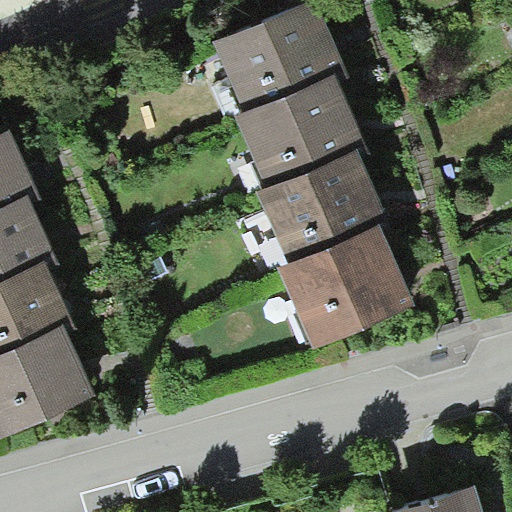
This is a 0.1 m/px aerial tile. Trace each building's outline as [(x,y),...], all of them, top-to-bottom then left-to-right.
[(317,0),(311,0),(216,42),(247,113),(337,74),(341,83),(352,78),(317,0)] [(247,113),(236,117),(267,190),(359,149),(363,158),(371,154),(341,83),(337,74),(247,113)] [(0,145),(0,185),(9,181),(15,179),(0,145)] [(390,219),(363,158),(359,149),(267,190),(258,194),(289,264),(380,224),(390,219)] [(0,185),(0,262),(32,248),(38,245),(9,181),(0,185)] [(416,305),(380,224),(289,264),(279,268),(316,350),(416,305)] [(0,262),(0,339),(53,316),(61,313),(32,248),(0,262)] [(0,339),(0,416),(82,380),(53,316),(0,339)] [(475,511),(468,488),(393,511),(475,511)]
